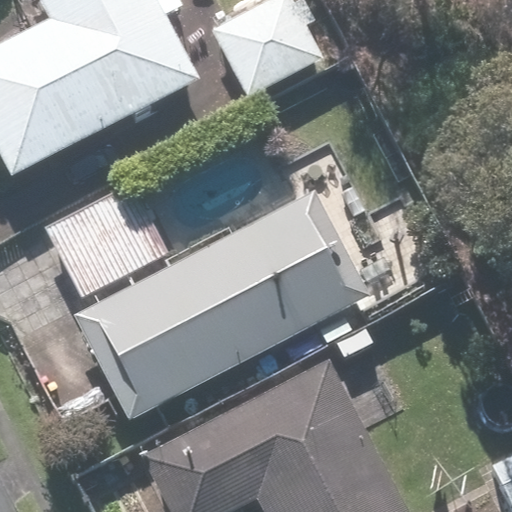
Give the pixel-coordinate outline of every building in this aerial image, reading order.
[(0,43),(0,151),(16,182),(213,83),(170,0),(43,0),(53,18),(0,43)] [(291,1),(223,38),(257,101),(325,63),(291,1)] [(80,306),(135,415),(373,297),(318,188),(80,306)] [(253,511),(266,505),(269,511),(414,511),(339,364),(147,462),(172,511),(253,511)] [(511,501),(511,462),(495,472),(511,501)]
